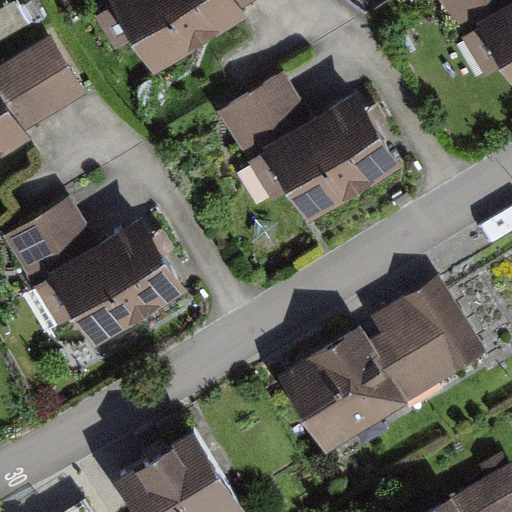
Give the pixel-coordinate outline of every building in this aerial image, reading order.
[(244,0),(161,0),(154,4),(186,54),(255,16),(244,0)] [(511,0),(455,0),(473,31),(489,21),(511,60),(511,0)] [(0,155),(90,105),(54,58),(0,85),(0,155)] [(278,76),(229,105),(258,153),(274,144),(312,207),(393,159),(355,94),(306,123),(278,76)] [(64,201),(16,230),(47,280),(30,290),(52,326),(84,307),(100,333),(181,284),(141,219),(93,248),(64,201)] [(482,346),(444,284),(292,375),(329,438),(482,346)] [(194,414),(119,456),(150,511),(223,511),(243,501),(194,414)] [(511,511),(511,462),(425,511),(511,511)]
